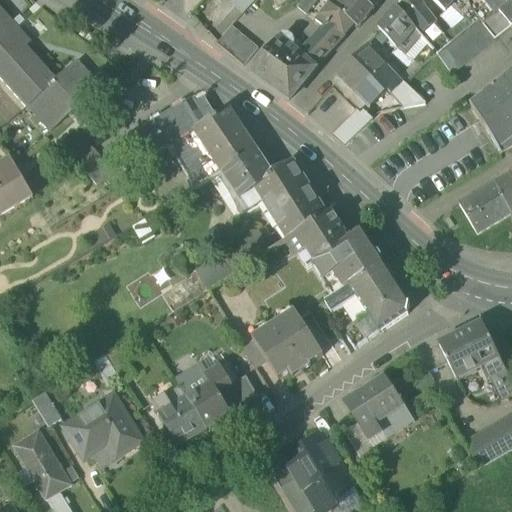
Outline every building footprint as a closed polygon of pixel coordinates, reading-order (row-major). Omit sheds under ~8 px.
[(233,0),(230,3),(243,17),(258,0),(233,0)] [(287,4),(284,0),(271,0),(277,10),(287,4)] [(305,0),(297,10),(306,18),(320,0),(305,0)] [(321,0),(330,7),(352,25),(353,27),(354,27),(357,29),(373,10),(378,4),(374,0),(321,0)] [(416,0),(405,0),(397,9),(414,29),(415,27),(423,36),(435,26),(436,25),(416,0)] [(446,15),(452,9),(459,0),(430,0),(445,14),(446,15)] [(471,11),(465,0),(459,0),(452,9),(462,18),(465,21),(472,13),(471,11)] [(465,0),(471,11),(483,3),(480,0),(465,0)] [(511,28),(511,2),(511,4),(507,0),(480,0),(483,3),(496,18),(483,27),(495,42),(511,28)] [(471,11),(472,13),(480,24),(483,27),(496,18),(483,3),(471,11)] [(321,17),(343,36),(343,35),(352,25),(330,7),(321,17)] [(0,79),(27,109),(28,109),(32,105),(57,83),(57,82),(27,49),(0,19),(5,15),(0,9),(0,79)] [(381,34),(396,50),(414,29),(397,9),(378,31),(381,34)] [(452,9),(446,15),(445,14),(440,20),(452,30),(453,29),(462,18),(452,9)] [(467,34),(480,24),(472,13),(465,21),(462,18),(453,29),(454,31),(455,30),(462,38),(467,34)] [(32,45),(5,15),(0,19),(27,49),(32,45)] [(322,30),(299,57),(315,70),(345,36),(343,35),(343,36),(321,17),(315,24),(322,30)] [(437,57),(451,76),(495,42),(483,27),(480,24),(467,34),(462,38),(451,47),(438,57),(437,57)] [(435,26),(423,36),(421,38),(428,45),(432,49),(440,42),(438,38),(443,34),(435,26)] [(421,38),(414,29),(396,50),(404,57),(421,38)] [(218,47),(245,68),(258,51),(232,30),(218,47)] [(451,47),(462,38),(455,30),(454,31),(445,39),(451,47)] [(315,71),(315,70),(299,57),(292,51),(292,50),(293,49),(293,48),(293,45),(291,41),(288,38),(283,38),(276,44),(254,74),(253,75),(253,76),(289,103),(315,71)] [(421,38),(404,57),(412,64),(428,45),(421,38)] [(438,57),(451,47),(445,39),(440,42),(432,49),(438,56),(438,57)] [(336,77),(355,96),(374,77),(375,79),(387,68),(367,47),(336,77)] [(396,50),(392,55),(409,71),(414,65),(412,64),(404,57),(396,50)] [(57,83),(32,105),(55,130),(101,89),(78,63),(57,82),(57,83)] [(400,81),(406,87),(420,71),(417,68),(414,65),(409,71),(400,81)] [(400,81),(387,68),(375,79),(374,77),(355,96),(369,110),(376,104),(387,92),(403,110),(426,107),(406,87),(400,81)] [(511,74),(505,82),(470,108),(501,156),(511,149),(511,74)] [(403,110),(387,92),(376,104),(385,114),(403,110)] [(170,149),(195,134),(215,121),(204,103),(187,113),(185,108),(135,137),(150,161),(170,149)] [(50,134),(55,130),(32,105),(28,109),(50,134)] [(228,114),(215,121),(195,134),(223,176),(258,156),(231,116),(229,113),(228,114)] [(333,139),(345,148),(369,125),(370,124),(365,120),(367,117),(364,114),(360,117),(358,114),(333,139)] [(170,149),(195,192),(223,176),(195,134),(170,149)] [(66,153),(96,187),(113,172),(82,138),(66,153)] [(223,176),(241,203),(242,202),(265,188),(274,180),(272,178),(258,156),(223,176)] [(18,181),(8,163),(0,167),(0,216),(32,198),(21,179),(18,181)] [(264,205),(281,231),(319,207),(308,190),(311,189),(305,179),(303,181),(293,165),(272,178),(274,180),(265,188),(242,202),(249,214),(264,205)] [(511,217),(511,216),(511,181),(510,177),(496,186),(511,217)] [(477,238),(511,217),(496,186),(460,208),(477,238)] [(327,219),(319,207),(281,231),(289,243),(327,219)] [(334,277),(344,294),(350,290),(349,290),(383,268),(360,233),(346,241),(344,238),(346,237),(332,215),(327,219),(289,243),(288,243),(298,259),(304,256),(308,253),(316,265),(312,268),(323,285),(334,277)] [(146,221),(132,229),(143,248),(156,240),(146,221)] [(117,239),(109,225),(96,233),(104,246),(117,239)] [(195,274),(208,294),(270,255),(258,235),(195,274)] [(304,256),(312,268),(316,265),(308,253),(304,256)] [(349,290),(350,290),(356,300),(364,312),(398,290),(383,268),(349,290)] [(323,285),(334,301),(344,294),(334,277),(323,285)] [(325,307),(331,316),(342,309),(356,300),(350,290),(344,294),(334,301),(325,307)] [(409,307),(398,290),(364,312),(372,325),(379,335),(379,336),(407,317),(408,318),(410,308),(409,307)] [(350,321),(364,312),(356,300),(342,309),(350,321)] [(320,310),(327,319),(331,316),(325,307),(320,310)] [(268,365),(278,381),(289,374),(292,379),(310,368),(309,366),(323,358),(293,312),(251,339),(254,344),(268,365)] [(364,312),(350,321),(359,334),(372,325),(364,312)] [(379,335),(372,325),(359,334),(348,342),(355,352),(379,335)] [(438,346),(457,383),(483,370),(499,362),(483,329),(481,325),(479,326),(479,327),(441,346),(441,345),(438,346)] [(268,365),(254,344),(243,351),(256,372),(268,365)] [(117,376),(124,386),(136,379),(118,351),(106,358),(117,376)] [(208,377),(220,369),(212,355),(199,362),(201,365),(208,377)] [(108,392),(117,376),(106,358),(95,365),(108,392)] [(489,380),(501,404),(511,398),(511,387),(499,362),(483,370),(488,380),(489,380)] [(208,377),(201,365),(175,381),(180,390),(187,401),(193,398),(187,388),(206,376),(206,378),(207,378),(208,377)] [(232,389),(239,385),(228,367),(221,371),(232,389)] [(208,377),(207,378),(218,397),(232,389),(221,371),(220,369),(208,377)] [(231,418),(218,397),(207,378),(206,378),(206,376),(187,388),(193,398),(187,401),(206,434),(231,418)] [(376,428),(376,427),(381,434),(385,441),(413,422),(385,379),(356,398),(367,414),(376,428)] [(218,397),(231,418),(261,401),(247,380),(239,385),(232,389),(218,397)] [(178,450),(206,434),(187,401),(180,390),(152,407),(178,450)] [(34,405),(49,431),(61,423),(46,397),(34,405)] [(345,405),(356,422),(367,414),(356,398),(345,405)] [(85,462),(94,456),(95,456),(93,453),(109,442),(118,456),(119,458),(139,446),(126,425),(128,423),(114,400),(65,431),(85,462)] [(376,428),(367,414),(356,422),(358,425),(369,442),(381,434),(376,427),(376,428)] [(463,446),(477,473),(479,471),(511,452),(511,418),(476,438),(463,446)] [(354,451),(369,442),(358,425),(343,435),(354,451)] [(35,484),(46,503),(47,502),(59,494),(71,487),(38,434),(13,449),(26,470),(34,465),(43,479),(35,484)] [(305,456),(307,458),(289,469),(297,483),(314,511),(333,511),(335,509),(336,505),(334,501),(352,490),(322,438),(310,445),(306,448),(305,452),(305,456)] [(100,467),(118,456),(109,442),(93,453),(95,456),(94,456),(100,467)] [(102,469),(119,458),(118,456),(100,467),(102,469)] [(34,465),(26,470),(17,476),(25,490),(35,484),(43,479),(34,465)] [(281,492),(293,511),(314,511),(297,483),(281,492)] [(333,511),(355,511),(363,508),(352,490),(334,501),(336,505),(335,509),(333,511)] [(53,511),(70,511),(59,494),(47,502),(53,511)]
